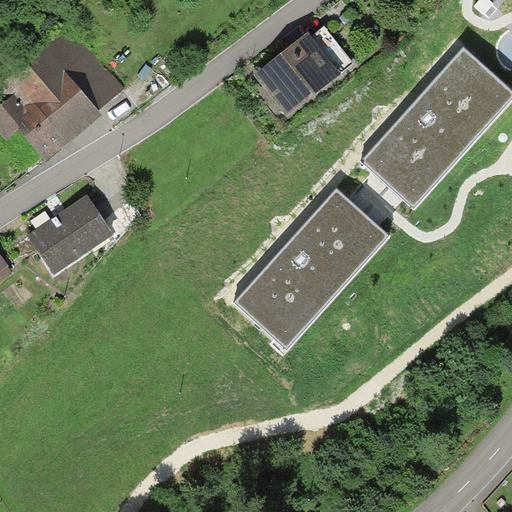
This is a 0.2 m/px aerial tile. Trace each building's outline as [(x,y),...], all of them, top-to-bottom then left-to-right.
[(123,90),(68,24),(42,46),(45,48),(0,86),(0,89),(10,101),(0,109),(0,134),(7,143),(20,132),(46,163),(101,117),(97,112),(123,90)] [(310,37),(308,34),(256,77),(272,97),(289,118),(356,63),(324,25),(310,37)] [(511,101),(511,89),(465,47),(363,160),(381,176),(416,208),(511,101)] [(354,202),(339,188),(235,302),(289,351),(393,237),(354,202)] [(114,237),(87,196),(62,213),(27,236),(54,277),(114,237)] [(0,256),(0,284),(13,275),(0,256)]
